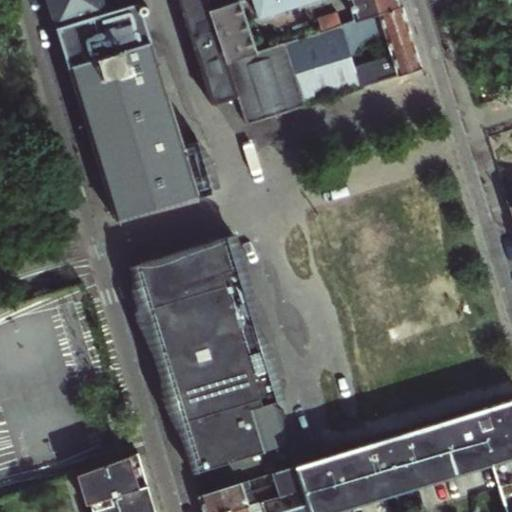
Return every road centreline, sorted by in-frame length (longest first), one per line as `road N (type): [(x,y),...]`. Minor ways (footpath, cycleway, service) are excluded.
road 1 (residential): [(20,0),(174,511)]
road 2 (residential): [(511,301),(416,0)]
